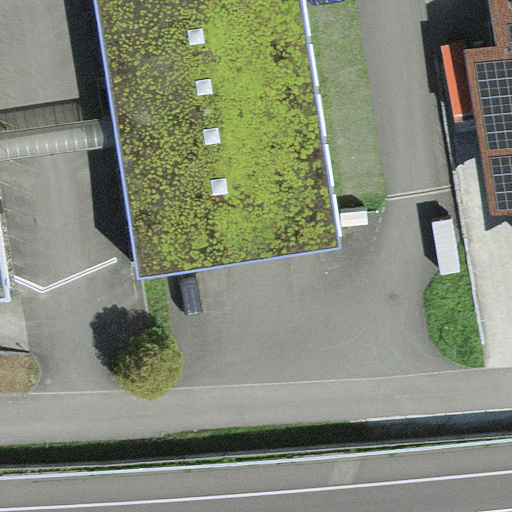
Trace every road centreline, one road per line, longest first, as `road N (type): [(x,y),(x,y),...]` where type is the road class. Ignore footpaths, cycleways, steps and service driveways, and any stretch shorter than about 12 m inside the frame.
road 1 (residential): [(0,419),(511,387)]
road 2 (unknown): [(412,0),(440,178),(388,243),(240,299)]
road 3 (unknown): [(32,0),(76,308)]
